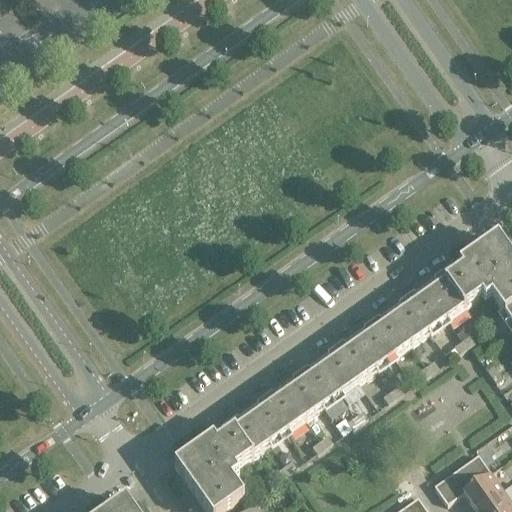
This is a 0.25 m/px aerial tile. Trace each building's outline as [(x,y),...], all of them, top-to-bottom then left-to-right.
[(511,263),(497,242),(174,470),(203,511),(230,511),(244,503),(232,485),(239,480),(235,475),(481,302),(485,307),(491,302),(511,331),(511,263)] [(469,341),(461,346),(466,353),(474,348),(469,341)] [(466,353),(461,346),(454,352),(459,359),(466,353)] [(480,350),(472,355),(478,363),(485,358),(480,350)] [(434,366),(426,371),(431,378),(439,373),(434,366)] [(492,368),(485,373),(490,381),(498,375),(492,368)] [(431,378),(426,371),(418,377),(423,384),(431,378)] [(503,383),(498,375),(490,381),(496,388),(503,383)] [(398,390),(391,396),(396,403),(404,398),(398,390)] [(396,403),(391,396),(383,401),(388,409),(396,403)] [(363,416),(355,421),(360,428),(368,423),(363,416)] [(360,428),(355,421),(347,427),(352,434),(360,428)] [(327,440),(320,446),(325,453),(332,448),(327,440)] [(325,453),(320,446),(312,451),(317,459),(325,453)] [(447,510),(464,498),(463,497),(490,478),(478,460),(434,491),(447,510)] [(292,465),(284,471),(289,478),(297,473),(292,465)] [(289,478),(284,471),(276,476),(281,484),(289,478)] [(477,511),(502,495),(490,478),(463,497),(464,498),(473,511),(477,511)] [(511,511),(511,508),(502,495),(477,511),(511,511)] [(423,511),(418,503),(404,511),(423,511)]
